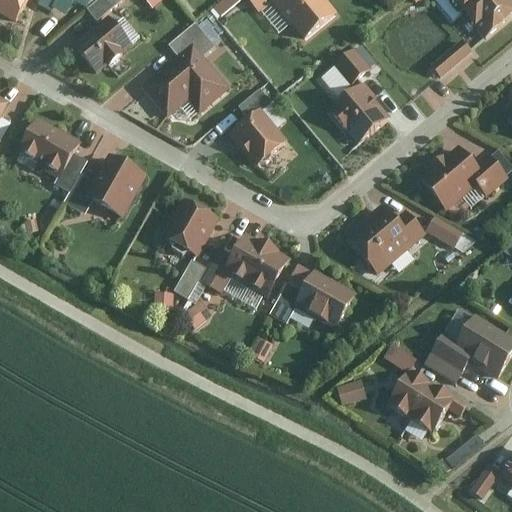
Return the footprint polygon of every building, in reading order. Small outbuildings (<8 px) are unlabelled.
[(0,0),(0,23),(13,31),(32,0),(0,0)] [(117,0),(109,0),(87,18),(99,33),(106,27),(126,10),(117,0)] [(166,2),(164,0),(143,0),(142,1),(154,13),(166,2)] [(265,0),(240,0),(257,20),(272,8),(265,0)] [(337,20),(321,0),(265,0),(272,8),(303,47),(337,20)] [(511,23),(511,0),(443,0),(484,48),(511,23)] [(129,55),(106,27),(99,33),(72,53),(95,82),(129,55)] [(211,50),(193,29),(167,51),(180,66),(191,56),(197,62),(211,50)] [(473,61),(461,48),(433,73),(444,86),(473,61)] [(197,62),(191,56),(180,66),(143,96),(165,123),(185,106),(195,118),(223,95),(197,62)] [(369,75),(353,57),(337,71),(352,89),(369,75)] [(272,106),(260,92),(236,113),(248,127),(259,117),(272,106)] [(384,125),(358,93),(328,118),(354,150),(384,125)] [(511,115),(503,129),(511,134),(511,115)] [(287,149),(259,117),(248,127),(227,145),(255,177),(287,149)] [(0,147),(10,128),(0,122),(0,147)] [(81,146),(37,123),(15,164),(58,187),(71,164),(81,146)] [(481,181),(455,152),(418,185),(444,214),(472,188),(481,181)] [(320,154),(300,171),(311,184),(331,167),(320,154)] [(77,179),(82,170),(71,164),(58,187),(56,191),(67,197),(77,179)] [(120,221),(139,184),(103,165),(92,186),(83,202),(120,221)] [(507,186),(495,170),(481,181),(472,188),(485,204),(507,186)] [(62,208),(76,215),(83,202),(92,186),(77,179),(67,197),(62,208)] [(190,264),(213,226),(178,206),(155,244),(190,264)] [(395,229),(382,213),(343,244),(374,284),(426,243),(407,219),(395,229)] [(462,239),(435,223),(427,235),(455,252),(462,239)] [(289,267),(247,242),(224,280),(266,305),(289,267)] [(198,286),(210,292),(227,262),(215,256),(204,276),(198,286)] [(198,286),(204,276),(191,268),(173,298),(186,306),(198,286)] [(353,301),(312,277),(300,297),(291,315),(332,338),(353,301)] [(300,297),(289,291),(273,321),(284,327),(291,315),(300,297)] [(171,299),(152,299),(152,319),(172,319),(171,299)] [(208,323),(199,310),(185,321),(194,333),(208,323)] [(495,381),(511,353),(511,346),(473,323),(453,356),(469,366),(495,381)] [(265,364),(274,346),(260,340),(252,357),(265,364)] [(439,347),(426,368),(456,387),(469,366),(453,356),(439,347)] [(415,366),(391,350),(385,358),(409,375),(415,366)] [(451,404),(409,375),(384,411),(426,440),(451,404)] [(365,400),(359,385),(338,392),(343,407),(365,400)] [(511,460),(505,473),(498,482),(511,490),(511,460)] [(505,473),(491,462),(466,493),(480,504),(498,482),(505,473)]
